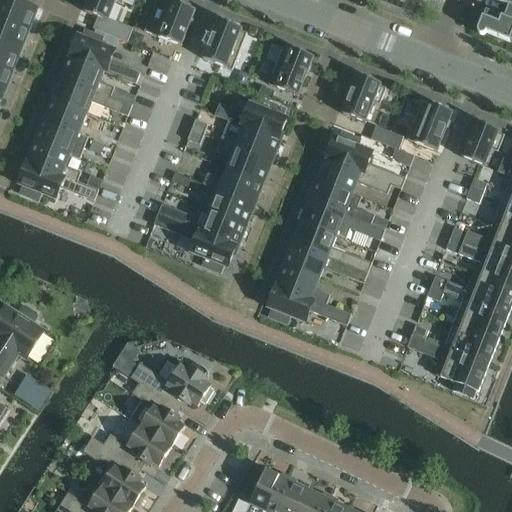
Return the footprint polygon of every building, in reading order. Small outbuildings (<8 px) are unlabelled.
[(0,0),(0,18),(31,31),(40,9),(15,0),(0,0)] [(86,12),(85,13),(98,19),(94,31),(128,44),(133,32),(109,23),(109,22),(117,1),(123,3),(124,0),(91,0),(86,12)] [(159,0),(158,0),(146,33),(153,36),(182,48),(183,47),(182,47),(195,13),(196,13),(196,12),(173,3),(172,4),(173,4),(172,5),(159,0)] [(511,0),(491,0),(511,8),(511,0)] [(478,29),(478,31),(479,31),(478,32),(478,33),(479,34),(479,35),(480,36),(481,36),(482,36),(483,36),(484,36),(485,36),(486,35),(486,34),(511,44),(511,9),(508,20),(486,12),(479,29),(478,29)] [(0,18),(0,43),(23,52),(31,31),(0,18)] [(204,59),(204,60),(233,72),(248,35),(241,33),(242,32),(243,31),(219,21),(219,23),(204,60),(204,59)] [(77,36),(68,58),(105,73),(137,85),(141,75),(109,62),(114,51),(116,44),(102,38),(83,31),(81,38),(77,36)] [(133,32),(128,44),(140,49),(145,37),(133,32)] [(0,67),(14,73),(23,52),(0,43),(0,67)] [(284,50),(270,87),(299,98),(300,97),(299,97),(314,60),(315,59),(291,50),(291,51),(291,52),(284,50)] [(68,58),(60,79),(111,100),(115,90),(100,84),(105,73),(68,58)] [(0,92),(6,95),(14,73),(0,67),(0,92)] [(241,73),(236,86),(247,90),(252,77),(241,73)] [(343,114),(343,116),(366,125),(367,124),(366,124),(375,103),(381,105),(387,90),(381,88),(381,87),(382,86),(358,76),(358,78),(344,115),(343,114)] [(60,79),(51,100),(88,115),(92,104),(129,118),(133,108),(111,100),(60,79)] [(263,88),(260,95),(273,100),(276,93),(263,88)] [(51,100),(43,122),(80,136),(88,115),(51,100)] [(220,106),(216,117),(230,122),(281,142),(285,132),(283,131),(288,120),(284,118),(287,111),(268,104),(266,111),(251,105),(246,117),(240,115),(240,114),(220,106)] [(423,105),(409,142),(438,153),(438,152),(453,115),(453,114),(430,105),(429,106),(430,106),(429,107),(423,105)] [(196,121),(192,132),(205,137),(209,126),(196,121)] [(43,122),(35,143),(71,157),(81,161),(89,140),(80,136),(43,122)] [(230,122),(222,143),(273,164),(281,142),(230,122)] [(463,158),(462,159),(486,168),(486,167),(493,150),(499,152),(505,137),(499,135),(499,133),(500,132),(476,123),(476,124),(463,158)] [(377,128),(372,141),(386,146),(391,134),(377,128)] [(192,132),(188,142),(201,147),(205,137),(192,132)] [(337,139),(328,161),(392,186),(402,190),(406,180),(369,165),(374,154),(359,148),(362,141),(343,134),(341,141),(337,139)] [(391,134),(386,146),(397,151),(399,152),(404,139),(391,134)] [(35,143),(26,164),(78,184),(82,174),(67,168),(71,157),(35,143)] [(222,143),(218,154),(232,159),(228,170),(265,185),(273,164),(222,143)] [(94,144),(91,151),(101,155),(104,148),(94,144)] [(397,151),(393,162),(411,169),(415,158),(399,152),(397,151)] [(326,160),(317,181),(354,196),(358,185),(388,196),(392,186),(328,161),(326,160)] [(511,163),(504,160),(499,173),(508,177),(511,167),(511,163)] [(26,173),(20,187),(24,188),(21,196),(39,203),(42,196),(57,201),(61,190),(95,203),(99,193),(87,188),(78,184),(26,164),(23,172),(26,173)] [(209,176),(205,186),(210,188),(256,206),(265,185),(228,170),(224,182),(209,176)] [(175,175),(172,183),(188,189),(192,181),(175,175)] [(91,177),(87,188),(99,193),(103,182),(91,177)] [(317,181),(309,202),(345,217),(371,227),(375,217),(358,210),(362,199),(354,196),(317,181)] [(475,181),(471,191),(483,195),(487,185),(475,181)] [(511,181),(503,203),(510,206),(511,206),(511,181)] [(210,188),(202,209),(248,227),(256,206),(210,188)] [(471,191),(467,201),(479,205),(483,195),(471,191)] [(309,202),(300,224),(337,238),(346,242),(351,231),(381,243),(385,233),(371,227),(345,217),(309,202)] [(503,203),(493,228),(501,231),(511,235),(511,206),(510,206),(503,203)] [(163,207),(159,217),(239,248),(248,227),(202,209),(198,219),(196,220),(163,207)] [(159,217),(155,227),(196,243),(191,255),(206,261),(203,268),(221,276),(224,268),(228,270),(234,256),(236,257),(239,248),(159,217)] [(375,217),(371,227),(385,233),(389,223),(375,217)] [(300,224),(292,245),(329,259),(369,275),(372,265),(333,249),(337,238),(300,224)] [(468,234),(464,244),(491,255),(511,263),(511,235),(501,231),(493,228),(488,240),(486,241),(468,233),(468,234)] [(455,230),(452,240),(464,244),(468,234),(455,230)] [(452,240),(447,251),(459,256),(464,244),(452,240)] [(511,263),(491,255),(464,244),(459,256),(486,267),(481,280),(511,291),(511,263)] [(292,245),(284,266),(320,280),(325,269),(364,285),(369,275),(329,259),(292,245)] [(284,266),(275,287),(278,288),(314,303),(327,307),(331,297),(316,292),(320,280),(284,266)] [(468,292),(449,284),(445,294),(464,301),(471,304),(509,319),(511,310),(511,291),(481,280),(474,277),(468,292)] [(436,279),(432,289),(445,294),(449,284),(436,279)] [(278,288),(269,310),(273,312),(270,319),(288,327),(291,319),(305,325),(310,313),(348,328),(352,317),(327,307),(314,303),(278,288)] [(432,289),(428,299),(441,304),(445,294),(432,289)] [(464,301),(454,326),(499,344),(509,319),(471,304),(464,301)] [(0,375),(4,378),(19,356),(27,361),(45,333),(34,325),(37,319),(37,315),(26,308),(22,309),(19,315),(7,308),(0,318),(0,375)] [(454,326),(445,350),(452,353),(489,368),(499,344),(454,326)] [(417,328),(413,338),(425,343),(429,333),(417,328)] [(413,338),(408,349),(438,361),(441,368),(438,378),(456,385),(453,393),(474,401),(477,393),(479,394),(489,368),(452,353),(445,350),(425,343),(413,338)] [(141,366),(132,380),(140,386),(140,385),(179,410),(183,403),(191,408),(193,405),(199,409),(203,403),(206,405),(214,393),(210,391),(212,388),(206,384),(209,380),(207,380),(208,376),(208,373),(205,370),(200,367),(196,366),(193,367),(191,369),(189,368),(187,372),(178,366),(167,383),(141,366)] [(143,403),(131,422),(142,429),(173,449),(186,429),(180,425),(182,422),(174,416),(179,410),(140,385),(140,386),(133,396),(143,403)] [(105,447),(104,447),(140,470),(144,464),(152,469),(154,465),(160,469),(173,449),(142,429),(129,448),(112,436),(105,447)] [(93,439),(84,454),(97,462),(101,462),(112,468),(100,487),(134,509),(135,507),(139,509),(146,497),(143,495),(147,489),(141,485),(143,482),(135,477),(140,470),(104,447),(105,447),(93,439)] [(248,511),(274,511),(289,482),(267,472),(265,477),(254,471),(251,477),(249,496),(255,499),(251,506),(248,511)] [(274,511),(300,511),(310,492),(289,482),(274,511)] [(70,495),(63,506),(71,511),(131,511),(134,509),(100,487),(88,506),(70,495)] [(310,492),(300,511),(325,511),(330,502),(310,492)] [(350,511),(351,511),(330,502),(325,511),(350,511)]
